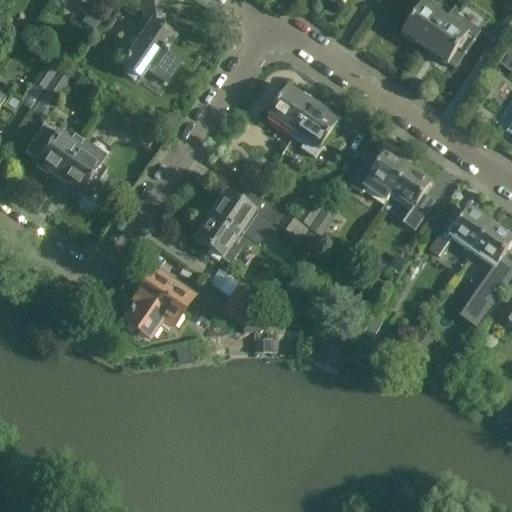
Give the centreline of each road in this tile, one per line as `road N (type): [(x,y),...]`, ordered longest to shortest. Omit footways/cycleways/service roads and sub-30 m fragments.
road 1 (residential): [(0,214),(93,277),(266,21)]
road 2 (residential): [(511,190),(266,21)]
